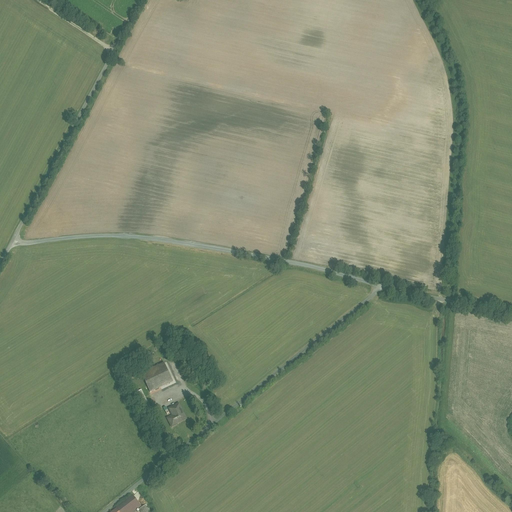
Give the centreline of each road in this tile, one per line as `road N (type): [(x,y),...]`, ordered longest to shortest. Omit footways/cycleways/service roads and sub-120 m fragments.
road 1 (unclassified): [(11,242),(145,238),(382,285)]
road 2 (track): [(382,285),(105,511)]
road 3 (unclassified): [(11,242),(139,0)]
road 4 (unclassified): [(511,317),(382,285)]
